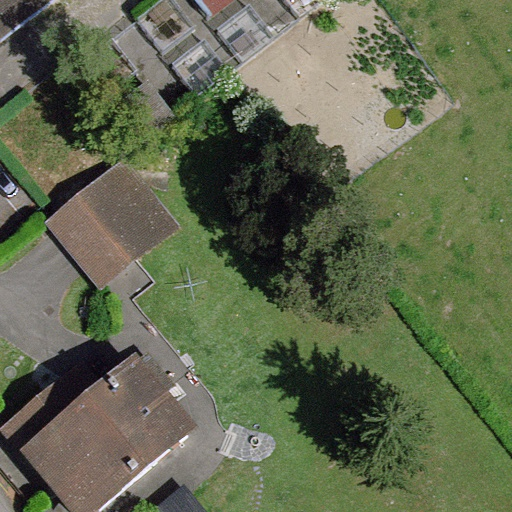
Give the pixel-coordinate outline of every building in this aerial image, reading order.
[(0,0),(0,54),(64,0),(0,0)] [(159,0),(149,7),(173,48),(254,0),(159,0)] [(134,166),(59,222),(121,292),(188,235),(134,166)] [(84,369),(8,433),(74,511),(109,511),(200,437),(144,369),(108,398),(84,369)] [(206,511),(190,492),(166,511),(206,511)]
